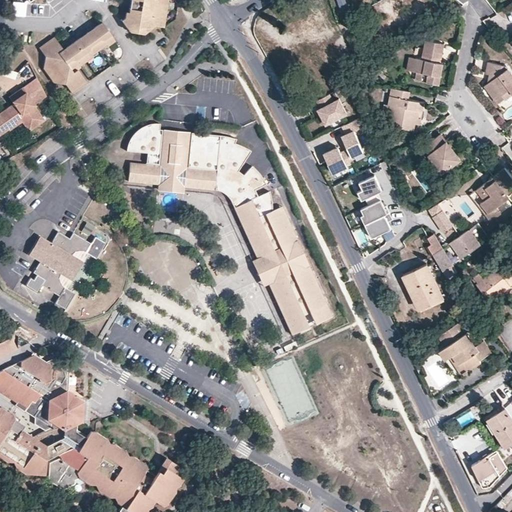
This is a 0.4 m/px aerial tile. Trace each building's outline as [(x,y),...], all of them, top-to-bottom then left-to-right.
[(164,27),(168,0),(130,0),(129,13),(126,12),(126,18),(122,20),(128,30),(132,27),(143,29),(146,32),(155,26),(164,27)] [(26,3),(13,2),(12,16),(26,16),(26,3)] [(336,59),(313,4),(292,13),(315,68),(336,59)] [(92,55),(106,44),(103,40),(111,35),(102,23),(94,28),(96,31),(82,41),(80,38),(66,48),(68,51),(61,56),(59,53),(63,50),(54,37),(39,48),(46,57),(44,67),(48,68),(56,78),(55,82),(65,84),(72,93),(86,82),(77,70),(74,72),(71,70),(79,65),(75,60),(89,50),(92,55)] [(82,41),(96,31),(94,28),(80,38),(82,41)] [(115,41),(111,35),(103,40),(106,44),(108,46),(115,41)] [(439,84),(443,63),(441,62),(437,62),(439,51),(443,52),(444,44),(426,40),(424,49),(428,50),(426,60),(422,59),(416,58),(414,71),(417,71),(415,80),(439,84)] [(80,66),(93,57),(92,55),(89,50),(75,60),(79,65),(71,70),(74,72),(77,70),(81,67),(80,66)] [(511,73),(508,68),(506,69),(507,65),(489,62),(486,74),(490,75),(497,76),(488,82),(485,85),(498,103),(504,98),(502,95),(510,89),(511,91),(511,73)] [(56,78),(48,68),(44,67),(43,70),(52,82),(55,82),(56,78)] [(47,96),(37,77),(22,88),(34,105),(47,96)] [(44,120),(34,106),(35,106),(34,105),(22,88),(9,97),(14,104),(11,105),(13,108),(8,112),(6,109),(0,113),(0,134),(9,129),(9,130),(22,121),(29,131),(44,120)] [(422,111),(424,102),(408,99),(410,91),(392,88),(389,104),(392,105),(390,113),(392,113),(390,126),(414,130),(415,123),(416,117),(418,117),(419,110),(422,111)] [(506,100),(511,95),(511,91),(510,89),(502,95),(504,98),(506,100)] [(347,113),(339,98),(333,101),(330,93),(317,100),(321,107),(318,109),(326,124),(347,113)] [(390,113),(392,105),(389,104),(385,104),(383,111),(390,113)] [(364,150),(355,130),(363,126),(359,118),(343,126),(347,133),(348,136),(343,138),(348,149),(341,152),(339,149),(336,151),(335,149),(324,153),(333,172),(347,166),(347,165),(354,162),(351,156),(364,150)] [(238,171),(251,151),(244,147),(235,143),(236,139),(225,136),(190,132),(189,139),(163,136),(163,130),(159,129),(160,124),(153,123),(150,124),(143,126),(141,128),(135,132),(132,135),(130,139),(128,144),(126,151),(147,153),(146,165),(130,163),(128,181),(158,184),(160,166),(186,168),(184,187),(215,190),(221,192),(227,196),(230,199),(257,258),(274,250),(286,276),(268,284),(291,335),(309,327),(303,315),(309,312),(326,304),(308,265),(304,267),(302,264),(307,261),(299,244),(294,246),(292,243),(297,240),(284,211),(272,210),(271,199),(269,191),(258,196),(251,199),(248,194),(255,190),(266,184),(262,177),(259,173),(252,166),(243,175),(238,181),(234,178),(238,171)] [(189,139),(190,132),(163,130),(163,136),(189,139)] [(460,159),(441,134),(423,147),(418,140),(412,144),(424,160),(429,156),(442,173),(460,159)] [(184,187),(186,168),(160,166),(158,184),(157,191),(184,193),(184,187)] [(507,194),(511,189),(511,176),(505,167),(493,177),(495,180),(486,187),(484,184),(477,189),(485,200),(481,203),(488,212),(488,213),(496,207),(509,197),(507,194)] [(238,181),(243,175),(238,171),(234,178),(238,181)] [(382,190),(375,174),(359,182),(362,189),(358,191),(362,200),(365,198),(369,205),(381,199),(378,192),(382,190)] [(486,187),(495,180),(493,177),(484,184),(486,187)] [(258,196),(255,190),(248,194),(251,199),(258,196)] [(390,212),(386,205),(384,206),(381,199),(369,205),(361,208),(364,214),(361,215),(365,223),(390,212)] [(491,221),(501,213),(496,207),(488,213),(488,212),(486,214),(491,221)] [(391,228),(388,221),(393,219),(390,212),(365,223),(372,237),(391,228)] [(89,235),(93,227),(86,223),(81,231),(89,235)] [(480,245),(471,232),(469,229),(450,242),(461,258),(480,245)] [(96,259),(105,242),(95,236),(91,243),(73,233),(69,239),(58,232),(51,243),(45,240),(34,258),(40,261),(33,272),(37,274),(34,280),(30,277),(25,285),(37,293),(42,285),(59,296),(55,303),(65,309),(75,293),(63,286),(61,283),(59,279),(59,276),(60,273),(71,255),(75,252),(80,251),(83,251),(96,259)] [(442,247),(434,234),(428,237),(432,244),(428,246),(433,254),(442,247)] [(34,258),(45,240),(39,236),(29,254),(34,258)] [(457,273),(442,247),(433,254),(448,279),(457,273)] [(286,276),(274,250),(257,258),(251,261),(263,286),(268,284),(286,276)] [(72,280),(83,262),(71,255),(60,273),(72,280)] [(510,284),(511,282),(511,269),(509,271),(504,263),(500,266),(496,260),(493,263),(497,268),(484,278),(480,273),(474,278),(477,281),(475,282),(480,290),(477,292),(483,299),(486,297),(489,301),(496,295),(510,284)] [(443,298),(427,263),(403,274),(419,309),(443,298)] [(484,278),(497,268),(493,263),(480,273),(484,278)] [(498,298),(511,287),(510,284),(496,295),(498,298)] [(332,316),(326,304),(309,312),(315,324),(332,316)] [(335,366),(314,375),(325,400),(376,378),(365,352),(359,354),(344,320),(319,330),(335,366)] [(491,352),(484,340),(476,346),(459,321),(439,335),(446,346),(439,350),(445,359),(450,356),(453,354),(459,363),(462,361),(468,370),(481,362),(480,360),(491,352)] [(0,357),(17,349),(11,337),(0,342),(0,357)] [(468,370),(462,361),(459,363),(453,354),(450,356),(462,374),(468,370)] [(34,424),(45,431),(33,437),(21,429),(24,425),(14,419),(11,413),(1,406),(0,406),(0,456),(8,462),(13,462),(15,467),(26,474),(44,475),(45,460),(58,453),(60,457),(49,462),(48,480),(63,490),(74,484),(74,479),(79,477),(90,485),(95,485),(98,490),(109,497),(114,498),(116,502),(122,506),(119,510),(120,511),(146,511),(147,510),(151,507),(155,501),(162,506),(168,503),(175,492),(175,487),(180,485),(183,480),(173,473),(178,466),(166,458),(157,471),(158,471),(152,480),(143,474),(147,468),(145,463),(134,456),(128,456),(126,451),(115,443),(110,443),(107,439),(96,431),(90,431),(86,438),(75,431),(75,424),(82,421),(83,401),(66,390),(67,385),(75,385),(75,378),(67,377),(67,372),(51,361),(47,363),(33,355),(0,371),(0,391),(17,403),(15,406),(35,418),(34,424)] [(89,423),(91,399),(90,397),(83,401),(82,421),(89,424),(89,423)] [(511,441),(511,417),(505,406),(487,417),(491,424),(489,426),(494,434),(497,433),(505,446),(511,441)] [(507,467),(497,451),(489,456),(488,454),(472,464),(483,487),(490,486),(507,467)]
